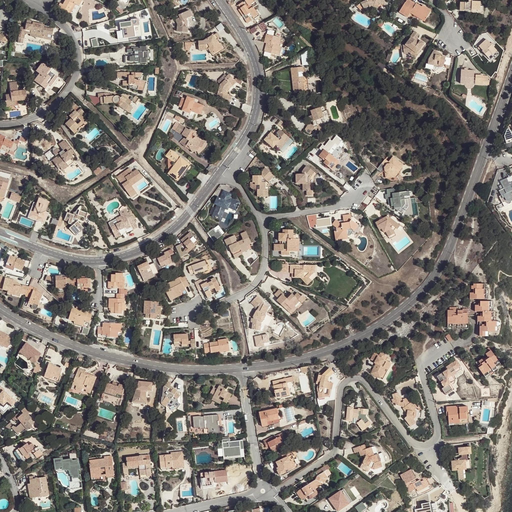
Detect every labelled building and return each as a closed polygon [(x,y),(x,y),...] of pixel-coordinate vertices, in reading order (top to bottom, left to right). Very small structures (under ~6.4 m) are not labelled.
[(81,1),(82,0),(81,0),(64,0),(62,4),(60,3),(57,8),(68,14),(68,13),(72,7),(73,8),(78,11),(83,2),(81,1)] [(243,2),(239,5),(241,8),(244,14),(249,11),(249,10),(253,7),(257,4),(254,0),(246,0),(245,1),(247,4),(245,5),(243,2)] [(366,0),(361,3),(356,6),(364,13),(366,12),(364,8),(368,6),(369,7),(373,6),(373,7),(378,8),(379,4),(384,4),(384,0),(366,0)] [(410,0),(407,0),(400,12),(408,17),(410,13),(424,22),(431,11),(428,8),(427,10),(422,7),(410,0)] [(468,0),(469,2),(460,2),(460,10),(464,11),(465,10),(480,10),(480,2),(472,1),(472,0),(468,0)] [(249,11),(244,14),(243,15),(248,23),(251,21),(249,18),(252,16),(254,18),(258,15),(253,7),(249,10),(249,11)] [(186,24),(186,22),(185,19),(189,18),(192,16),(190,10),(179,15),(180,18),(177,19),(176,19),(178,24),(177,32),(187,33),(188,27),(186,27),(187,26),(186,24)] [(135,37),(135,35),(142,34),(140,19),(138,19),(138,18),(131,19),(130,20),(130,21),(119,23),(120,26),(122,26),(123,26),(123,28),(122,28),(124,38),(135,37)] [(26,23),(25,28),(20,27),(18,38),(19,38),(18,43),(23,43),(24,39),(25,33),(30,34),(30,33),(39,35),(39,38),(51,40),(53,29),(44,27),(44,24),(33,22),(32,25),(26,23)] [(275,31),(268,29),(264,43),(267,43),(279,47),(281,38),(277,37),(273,36),(274,34),(275,31)] [(405,45),(401,46),(402,48),(403,58),(413,57),(416,59),(421,51),(419,50),(424,44),(420,41),(418,43),(417,43),(417,42),(417,41),(416,39),(417,39),(419,35),(414,32),(410,38),(411,39),(405,46),(405,45)] [(207,50),(209,49),(212,55),(221,49),(216,41),(218,40),(220,38),(217,33),(204,41),(198,42),(199,50),(207,50)] [(220,43),(218,40),(216,41),(221,49),(212,55),(214,56),(225,49),(221,43),(220,43)] [(486,40),(479,46),(483,51),(482,51),(488,57),(491,54),(492,55),(497,51),(493,46),(490,44),(486,40)] [(279,47),(267,43),(264,52),(279,56),(281,47),(279,47)] [(147,51),(147,46),(140,46),(140,47),(132,47),(132,49),(127,49),(127,53),(131,53),(130,53),(130,55),(131,55),(131,56),(124,56),(124,62),(130,62),(130,61),(140,61),(140,63),(145,63),(145,58),(147,58),(147,51)] [(439,53),(434,50),(429,59),(428,64),(434,65),(435,64),(438,65),(441,67),(444,66),(445,57),(441,56),(438,55),(439,53)] [(35,81),(45,89),(48,84),(55,75),(50,71),(52,67),(47,64),(46,65),(45,64),(42,64),(37,71),(40,74),(35,81)] [(303,67),(291,68),(292,79),(295,79),(295,82),(293,83),(294,92),(304,91),(303,82),(305,81),(303,67)] [(474,71),(461,70),(460,84),(466,84),(466,81),(474,81),(474,71)] [(128,85),(128,87),(137,90),(138,86),(143,87),(145,81),(138,79),(138,80),(134,79),(134,77),(141,77),(141,72),(131,72),(131,75),(129,75),(129,72),(117,72),(117,78),(124,78),(124,77),(127,77),(129,77),(129,81),(127,81),(123,81),(123,85),(128,85)] [(225,74),(218,82),(221,85),(217,97),(227,100),(229,94),(227,94),(225,93),(227,89),(231,85),(232,86),(237,82),(236,81),(229,74),(227,76),(225,74)] [(48,84),(50,86),(57,76),(55,75),(48,84)] [(14,101),(17,101),(27,99),(25,90),(18,91),(17,82),(9,83),(10,95),(5,95),(6,101),(5,101),(6,107),(15,106),(14,101)] [(100,97),(100,104),(114,102),(115,103),(116,103),(117,103),(118,105),(125,110),(129,105),(132,101),(125,96),(122,96),(120,97),(118,96),(117,96),(116,96),(114,96),(112,94),(105,93),(98,93),(98,98),(100,97)] [(182,111),(190,114),(191,111),(195,113),(199,114),(200,110),(199,109),(201,104),(194,102),(194,103),(192,102),(193,99),(187,97),(186,99),(182,98),(179,107),(183,108),(182,111)] [(74,109),(77,106),(74,103),(67,109),(72,113),(74,116),(72,118),(71,118),(65,124),(73,132),(76,129),(79,126),(77,124),(73,120),(77,117),(80,120),(86,114),(80,109),(77,112),(74,109)] [(309,123),(304,130),(310,134),(312,130),(315,126),(318,126),(318,128),(319,131),(326,129),(324,124),(323,124),(322,119),(324,118),(321,108),(311,111),(313,118),(312,118),(313,124),(313,125),(309,123)] [(84,124),(90,118),(86,114),(80,120),(81,121),(83,123),(84,124)] [(272,123),(257,140),(261,144),(264,140),(273,148),(275,145),(280,150),(287,142),(286,141),(289,137),(280,129),(277,133),(278,135),(276,137),(274,136),(271,133),(276,126),(272,123)] [(180,124),(176,131),(185,136),(183,139),(179,142),(186,147),(192,151),(193,153),(197,151),(199,155),(206,149),(208,144),(195,136),(197,131),(190,129),(190,130),(180,124)] [(0,153),(0,154),(2,150),(0,149),(2,145),(11,148),(14,142),(4,139),(5,136),(0,134),(0,153)] [(52,149),(53,150),(53,151),(55,155),(59,153),(61,156),(58,158),(57,157),(52,160),(55,164),(57,163),(60,167),(61,169),(67,165),(68,166),(73,163),(70,159),(73,157),(71,155),(74,153),(65,140),(59,144),(63,150),(66,148),(68,151),(65,153),(63,155),(61,152),(58,148),(57,149),(56,147),(55,147),(54,147),(53,147),(53,148),(52,149)] [(321,147),(316,154),(323,159),(324,158),(326,160),(325,161),(323,163),(330,168),(337,160),(339,161),(343,156),(338,152),(334,157),(321,147)] [(171,176),(178,181),(181,176),(186,169),(190,165),(170,150),(166,156),(169,158),(171,160),(176,164),(177,163),(181,166),(176,172),(174,170),(171,174),(171,176)] [(385,159),(377,169),(381,172),(383,171),(384,169),(385,171),(386,173),(386,177),(395,177),(404,165),(393,157),(389,162),(386,160),(385,159)] [(337,160),(330,168),(332,170),(339,161),(337,160)] [(168,174),(171,176),(171,174),(174,170),(176,172),(181,166),(177,163),(176,164),(172,169),(169,173),(168,174)] [(302,175),(296,175),(296,184),(303,183),(303,191),(306,191),(310,190),(310,178),(314,172),(307,166),(302,171),(302,175)] [(189,172),(196,178),(200,172),(193,167),(189,172)] [(254,190),(256,190),(256,185),(260,185),(260,190),(257,190),(257,197),(263,196),(264,190),(266,190),(266,182),(267,181),(273,175),(266,167),(262,171),(262,175),(253,175),(253,180),(254,181),(254,183),(253,183),(251,183),(250,187),(254,190)] [(132,172),(129,168),(119,176),(122,180),(120,181),(129,194),(135,190),(131,185),(130,183),(141,175),(137,169),(132,172)] [(288,175),(290,178),(296,173),(293,170),(288,175)] [(143,177),(141,175),(130,183),(131,185),(143,177)] [(9,180),(0,176),(0,200),(4,199),(4,198),(4,197),(9,180)] [(507,179),(501,182),(503,186),(501,187),(502,190),(500,191),(501,195),(499,196),(502,203),(504,206),(511,202),(511,188),(511,187),(507,179)] [(213,214),(220,218),(225,207),(226,205),(228,206),(235,209),(238,204),(230,200),(230,202),(228,201),(229,198),(231,193),(224,190),(220,198),(218,197),(215,203),(218,204),(213,214)] [(407,191),(385,194),(386,199),(388,199),(390,198),(391,201),(391,206),(398,211),(401,207),(403,208),(405,204),(405,197),(407,196),(409,194),(407,191)] [(11,192),(10,200),(21,201),(22,194),(11,192)] [(30,218),(44,224),(49,212),(46,211),(49,202),(39,198),(37,203),(30,218)] [(28,217),(30,218),(37,203),(34,202),(28,217)] [(108,223),(114,235),(120,232),(119,230),(125,227),(126,229),(131,227),(132,230),(138,227),(134,219),(129,222),(125,214),(128,213),(124,205),(122,207),(119,209),(120,211),(119,211),(121,216),(116,219),(108,223)] [(80,231),(83,228),(77,221),(78,219),(79,220),(81,216),(84,217),(86,213),(81,211),(82,208),(82,207),(81,206),(80,206),(74,212),(73,215),(67,212),(64,220),(68,221),(68,222),(68,223),(69,224),(70,224),(72,225),(69,228),(74,234),(79,230),(80,231)] [(351,215),(343,216),(343,221),(338,221),(336,220),(333,225),(337,228),(337,231),(338,237),(348,236),(347,233),(351,232),(352,229),(354,231),(358,225),(351,220),(351,215)] [(384,215),(377,218),(379,221),(377,221),(379,225),(378,226),(380,230),(382,228),(384,232),(386,231),(389,237),(395,233),(394,231),(396,228),(398,229),(400,225),(395,221),(394,222),(392,219),(387,216),(386,217),(384,215)] [(33,230),(40,233),(42,227),(35,224),(33,230)] [(214,240),(225,233),(219,224),(208,232),(214,240)] [(120,232),(114,235),(116,238),(132,230),(131,227),(126,229),(125,227),(119,230),(120,232)] [(281,255),(289,255),(289,251),(299,251),(299,239),(293,239),(293,230),(283,230),(283,233),(279,233),(279,241),(282,241),(284,241),(284,244),(282,244),(274,244),(274,251),(282,251),(281,255)] [(348,238),(348,236),(338,237),(337,231),(335,231),(336,240),(348,238)] [(246,232),(241,234),(243,240),(237,243),(235,240),(236,240),(234,236),(225,240),(228,247),(230,247),(234,257),(243,253),(242,253),(241,250),(247,247),(246,246),(252,244),(246,232)] [(190,233),(181,240),(183,242),(184,243),(187,248),(185,249),(183,250),(181,245),(180,244),(176,246),(181,257),(188,253),(196,246),(194,243),(197,241),(193,237),(194,237),(190,233)] [(157,258),(153,260),(154,261),(154,263),(157,270),(162,268),(173,262),(168,251),(165,253),(166,255),(166,256),(163,258),(162,257),(158,259),(157,258)] [(14,257),(9,255),(6,264),(14,267),(22,270),(25,261),(17,258),(14,257)] [(188,267),(190,274),(194,273),(195,274),(208,269),(205,261),(188,267)] [(148,262),(137,267),(142,276),(152,271),(154,274),(159,272),(157,270),(154,263),(150,265),(149,264),(148,262)] [(299,265),(290,265),(290,273),(292,273),(295,273),(295,278),(301,278),(307,284),(312,281),(308,277),(306,275),(309,273),(313,273),(315,273),(316,266),(304,265),(304,266),(299,266),(299,265)] [(152,271),(142,276),(144,281),(154,276),(154,274),(152,271)] [(108,282),(108,288),(119,288),(122,288),(122,282),(121,282),(121,278),(122,278),(122,273),(115,273),(115,275),(111,275),(111,279),(114,279),(114,282),(111,282),(108,282)] [(26,295),(29,287),(22,285),(22,286),(14,285),(15,280),(5,278),(5,277),(0,275),(0,277),(0,288),(2,289),(7,290),(6,293),(11,294),(12,291),(20,293),(26,295)] [(77,278),(70,278),(70,287),(74,287),(74,282),(77,282),(77,288),(81,287),(81,286),(83,286),(83,287),(90,287),(90,278),(84,278),(84,275),(77,275),(77,278)] [(184,275),(165,284),(168,289),(165,290),(169,298),(172,296),(171,294),(181,288),(183,291),(186,289),(185,287),(184,286),(188,283),(184,275)] [(70,287),(70,278),(65,278),(65,277),(62,277),(62,276),(55,276),(52,277),(52,278),(52,280),(52,283),(55,285),(65,285),(65,287),(70,287)] [(206,282),(201,285),(207,298),(212,296),(209,291),(215,288),(215,290),(220,288),(215,277),(210,280),(211,282),(207,284),(206,282)] [(485,284),(473,284),(474,286),(472,286),(472,289),(475,289),(475,293),(470,293),(470,299),(487,299),(487,289),(485,289),(485,284)] [(30,298),(28,303),(32,305),(33,303),(38,305),(42,294),(37,291),(38,289),(29,286),(29,287),(26,295),(25,296),(30,298)] [(279,290),(275,295),(279,299),(277,300),(289,312),(292,309),(290,307),(298,299),(300,301),(302,303),(306,299),(302,295),(301,296),(297,293),(294,296),(292,294),(289,297),(290,298),(289,300),(287,299),(283,295),(283,294),(279,290)] [(123,299),(123,294),(120,294),(117,294),(116,299),(109,298),(109,308),(111,308),(111,310),(111,313),(122,314),(122,310),(124,310),(124,305),(124,299),(123,299)] [(253,322),(252,329),(259,330),(259,326),(261,326),(262,322),(266,315),(268,311),(267,310),(269,307),(264,304),(264,303),(262,301),(257,296),(253,301),(258,306),(259,306),(254,317),(253,319),(251,318),(251,322),(253,322)] [(290,307),(292,309),(300,301),(298,299),(290,307)] [(157,301),(144,301),(144,314),(146,314),(145,318),(156,318),(156,314),(160,314),(161,315),(161,312),(158,311),(158,306),(156,306),(157,301)] [(492,301),(481,301),(481,304),(481,305),(478,305),(475,305),(475,311),(483,311),(483,313),(483,316),(481,316),(478,316),(478,321),(484,321),(486,321),(486,326),(482,326),(480,326),(480,336),(487,336),(487,331),(497,331),(497,326),(499,326),(499,321),(494,321),(494,311),(492,311),(492,301)] [(73,324),(87,328),(92,314),(80,310),(76,309),(72,307),(68,319),(74,321),(73,324)] [(467,309),(463,309),(463,310),(458,310),(458,314),(454,314),(454,310),(456,310),(456,307),(450,307),(450,310),(448,310),(447,327),(462,327),(462,324),(467,324),(467,309)] [(118,324),(103,323),(103,327),(98,327),(98,333),(102,333),(102,335),(107,335),(107,338),(115,338),(115,337),(118,337),(118,324)] [(115,338),(107,338),(107,340),(118,340),(120,340),(121,339),(121,337),(122,324),(118,324),(118,337),(115,337),(115,338)] [(0,330),(0,344),(7,348),(12,338),(7,336),(1,333),(2,332),(0,330)] [(188,334),(174,335),(174,342),(182,341),(182,344),(188,344),(188,334)] [(219,351),(220,352),(230,350),(228,339),(218,340),(218,341),(204,343),(205,353),(219,351)] [(39,359),(39,355),(36,352),(37,350),(26,342),(19,351),(31,359),(30,361),(36,365),(37,363),(36,362),(39,359)] [(31,359),(19,351),(18,354),(28,362),(28,368),(35,368),(36,365),(30,361),(31,359)] [(491,351),(486,354),(488,357),(484,359),(484,358),(479,361),(481,364),(482,364),(483,365),(479,368),(485,377),(498,369),(496,366),(500,363),(491,351)] [(378,364),(377,366),(375,366),(371,373),(381,379),(384,373),(383,372),(385,368),(388,370),(391,364),(378,357),(375,361),(375,363),(376,364),(378,364)] [(457,360),(450,364),(454,370),(460,366),(457,360)] [(58,378),(62,369),(54,366),(48,364),(44,376),(52,379),(53,376),(58,378)] [(454,370),(450,364),(447,367),(448,370),(444,373),(445,375),(444,376),(442,373),(441,374),(440,379),(441,380),(444,379),(444,380),(442,382),(445,386),(443,388),(446,393),(453,389),(449,384),(451,383),(452,375),(450,373),(454,370)] [(86,371),(79,368),(70,390),(74,392),(76,388),(82,390),(81,392),(90,395),(97,376),(88,373),(88,375),(85,374),(85,372),(86,371)] [(338,377),(330,368),(322,375),(319,375),(317,381),(319,381),(318,383),(317,388),(319,398),(325,397),(325,394),(324,390),(325,387),(329,388),(332,389),(333,382),(335,383),(338,377)] [(293,377),(272,381),(273,385),(275,390),(276,398),(281,396),(281,395),(287,393),(286,388),(288,387),(287,383),(294,381),(293,377)] [(153,382),(139,381),(137,389),(136,393),(135,393),(132,402),(146,404),(146,394),(146,390),(148,390),(152,391),(153,382)] [(171,386),(172,384),(168,381),(163,387),(163,397),(165,398),(162,403),(166,406),(167,405),(170,407),(174,405),(178,408),(181,404),(178,402),(178,398),(180,396),(180,395),(176,392),(177,391),(174,388),(172,390),(169,387),(171,386)] [(112,394),(122,397),(125,386),(116,383),(116,385),(112,384),(107,382),(104,392),(107,393),(105,397),(120,402),(121,400),(111,397),(112,394)] [(227,403),(231,394),(227,392),(228,390),(219,385),(217,389),(213,387),(210,393),(214,395),(213,397),(218,399),(223,401),(227,403)] [(1,386),(0,386),(0,402),(5,407),(9,403),(11,405),(12,406),(15,401),(3,390),(4,389),(1,386)] [(290,394),(288,387),(286,388),(287,393),(281,395),(281,396),(290,394)] [(398,392),(392,394),(394,398),(392,399),(394,403),(396,402),(396,404),(398,404),(398,405),(403,407),(407,413),(407,416),(405,418),(411,427),(416,423),(412,416),(413,411),(416,409),(413,405),(411,402),(410,403),(408,398),(402,400),(400,396),(399,396),(398,392)] [(0,405),(6,411),(11,405),(9,403),(5,407),(0,402),(0,405)] [(459,406),(446,407),(446,411),(448,411),(448,415),(449,425),(469,423),(468,407),(459,407),(459,406)] [(12,424),(15,422),(18,419),(19,418),(22,422),(21,423),(15,427),(19,432),(24,428),(26,430),(32,428),(31,425),(34,423),(31,419),(31,418),(28,414),(30,412),(25,407),(21,411),(23,413),(20,415),(18,413),(9,420),(11,422),(12,424)] [(353,408),(348,407),(346,420),(352,421),(353,418),(358,418),(360,421),(357,423),(362,430),(368,426),(371,424),(372,424),(366,416),(367,409),(361,409),(361,410),(358,410),(353,409),(353,408)] [(277,409),(264,411),(265,416),(260,417),(261,423),(279,419),(279,420),(282,419),(281,414),(278,415),(277,409)] [(219,421),(218,415),(204,416),(201,417),(201,416),(193,417),(194,428),(200,427),(200,429),(208,428),(208,433),(213,433),(220,433),(219,425),(218,425),(218,421),(219,421)] [(11,427),(17,434),(19,432),(15,427),(13,425),(11,427)] [(282,442),(279,434),(275,436),(275,435),(264,441),(267,447),(269,446),(272,452),(279,448),(279,449),(285,447),(282,442)] [(190,443),(191,449),(209,446),(209,440),(190,443)] [(239,441),(222,443),(223,452),(224,452),(225,459),(243,457),(241,446),(240,446),(239,441)] [(34,459),(35,459),(43,454),(38,447),(36,448),(33,443),(29,445),(28,443),(24,446),(23,445),(19,448),(23,452),(24,451),(27,455),(29,458),(31,456),(32,458),(34,459)] [(364,445),(354,448),(356,453),(359,451),(361,456),(363,455),(364,457),(366,457),(363,463),(364,464),(370,467),(371,467),(371,471),(372,473),(373,474),(375,474),(382,471),(381,470),(382,470),(384,468),(384,466),(382,467),(381,463),(383,463),(385,462),(382,453),(378,454),(377,448),(375,447),(373,447),(366,449),(364,445)] [(470,447),(459,448),(459,455),(461,455),(462,457),(458,459),(455,459),(455,461),(452,461),(452,470),(458,470),(463,469),(471,469),(470,454),(471,454),(470,447)] [(292,450),(282,455),(284,459),(276,462),(280,469),(277,470),(280,475),(295,468),(295,467),(298,466),(292,454),(288,456),(288,455),(293,452),(292,450)] [(67,481),(80,481),(79,452),(71,452),(71,457),(54,458),(55,469),(61,469),(61,472),(66,472),(67,481)] [(159,456),(161,468),(172,466),(181,465),(181,461),(183,461),(183,454),(182,454),(181,452),(171,453),(171,454),(159,456)] [(107,481),(107,477),(114,476),(111,455),(103,456),(104,459),(100,459),(94,459),(94,462),(89,462),(89,468),(90,468),(90,475),(102,474),(102,479),(103,481),(107,481)] [(122,463),(124,472),(128,472),(128,469),(128,466),(139,465),(139,467),(140,470),(146,469),(147,474),(140,475),(141,479),(147,478),(147,479),(152,479),(150,464),(148,464),(148,460),(149,459),(149,455),(139,456),(126,458),(127,462),(122,463)] [(316,479),(296,492),(301,500),(309,495),(311,499),(317,495),(313,489),(314,488),(323,483),(325,479),(324,478),(328,476),(324,471),(326,470),(330,468),(328,464),(315,472),(318,476),(316,479)] [(226,470),(205,472),(205,474),(201,474),(201,478),(202,487),(216,485),(215,482),(228,481),(226,470)] [(410,470),(400,475),(410,492),(416,488),(422,485),(424,489),(426,491),(431,489),(432,488),(431,487),(427,479),(427,478),(426,477),(423,478),(416,482),(410,470)] [(31,486),(28,487),(30,498),(49,494),(46,477),(35,479),(34,476),(27,477),(28,484),(30,483),(31,486)] [(216,487),(216,485),(202,487),(201,478),(200,478),(201,489),(216,487)] [(341,491),(338,493),(344,501),(346,499),(341,491)] [(433,491),(427,493),(429,503),(430,503),(430,504),(435,503),(433,491)] [(338,493),(329,499),(332,502),(334,501),(337,505),(344,501),(338,493)] [(356,506),(359,511),(360,511),(367,508),(363,501),(356,506)] [(415,509),(415,511),(436,511),(435,503),(430,504),(430,503),(429,503),(425,503),(425,506),(422,506),(423,508),(415,509)]
